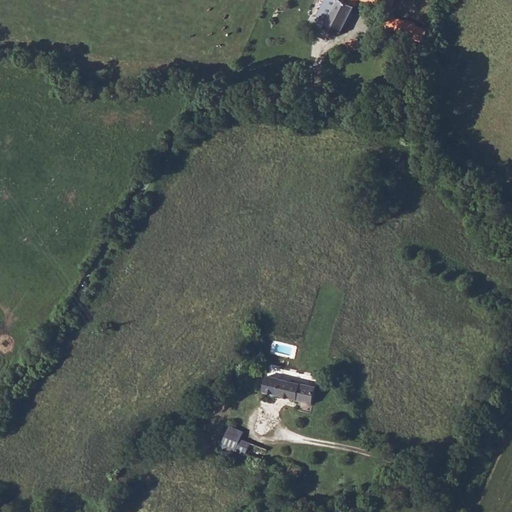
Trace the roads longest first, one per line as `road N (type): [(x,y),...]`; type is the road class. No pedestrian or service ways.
road 1 (track): [(0,407),(64,327),(137,195),(167,159),(220,108),(292,98),(317,84),(330,48),(359,15)]
road 2 (unclassified): [(318,442),(443,476),(445,511)]
